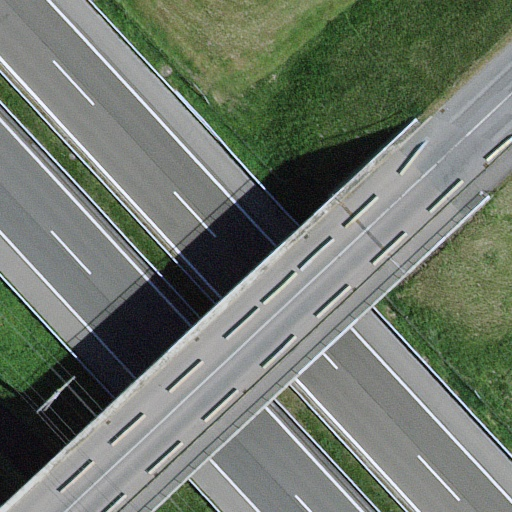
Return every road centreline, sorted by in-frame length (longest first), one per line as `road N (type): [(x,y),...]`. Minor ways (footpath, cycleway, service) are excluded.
road 1 (motorway): [(470,511),(0,0)]
road 2 (unclassified): [(511,88),(59,511)]
road 3 (motorway): [(0,177),(307,511)]
